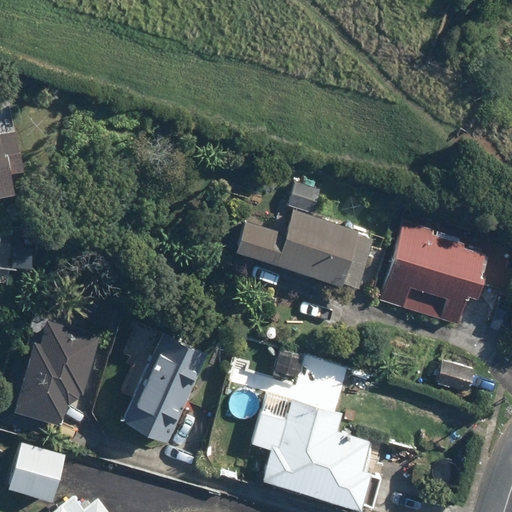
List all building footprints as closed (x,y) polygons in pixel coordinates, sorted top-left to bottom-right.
[(29,159),(20,120),(0,123),(0,186),(19,182),(15,163),(29,159)] [(376,231),(363,227),(364,225),(317,211),(325,184),(295,175),(287,202),(280,226),(248,217),(240,244),(345,275),(362,280),(376,231)] [(481,293),(496,248),(408,219),(383,295),(460,321),(470,289),(481,293)] [(24,307),(0,409),(0,417),(47,429),(51,414),(67,417),(72,395),(87,398),(104,326),(24,307)] [(212,349),(169,327),(127,411),(170,432),(212,349)] [(278,351),(273,366),(300,374),(305,359),(278,351)] [(477,365),(446,357),(440,380),(471,388),(477,365)] [(343,424),(348,408),(290,390),(286,403),(266,397),(253,437),(274,444),(266,471),(368,502),(380,462),(366,458),(374,433),(343,424)] [(58,493),(68,443),(22,434),(11,483),(58,493)] [(118,511),(101,491),(88,501),(74,485),(44,511),(118,511)]
